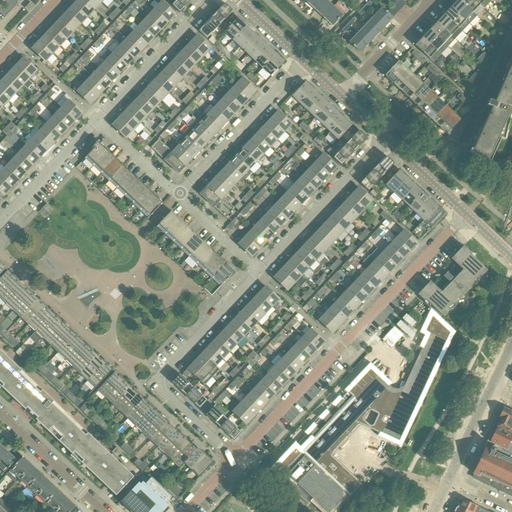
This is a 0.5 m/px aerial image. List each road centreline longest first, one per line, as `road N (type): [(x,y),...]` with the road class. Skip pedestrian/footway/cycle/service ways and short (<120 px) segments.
road 1 (residential): [(234,457),(466,213)]
road 2 (residential): [(234,457),(156,386),(261,274)]
road 3 (residential): [(261,274),(388,141)]
road 4 (residential): [(178,193),(305,62)]
road 5 (residential): [(98,119),(211,0)]
road 6 (residential): [(103,511),(0,414)]
road 7 (residential): [(0,219),(98,119)]
road 8 (residential): [(341,95),(433,0)]
